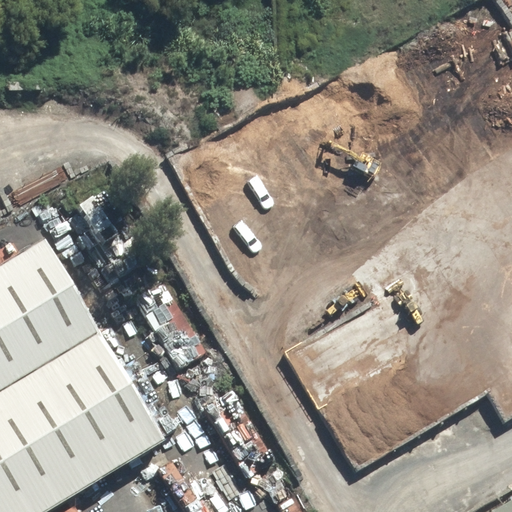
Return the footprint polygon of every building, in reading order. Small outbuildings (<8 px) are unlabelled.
[(0,394),(90,340),(33,245),(0,265),(0,394)] [(158,293),(128,311),(169,377),(199,359),(158,293)] [(90,340),(0,394),(0,511),(50,511),(156,450),(90,340)] [(224,395),(193,415),(238,485),(269,465),(224,395)] [(511,511),(511,488),(472,511),(511,511)] [(294,511),(288,500),(267,511),(294,511)]
